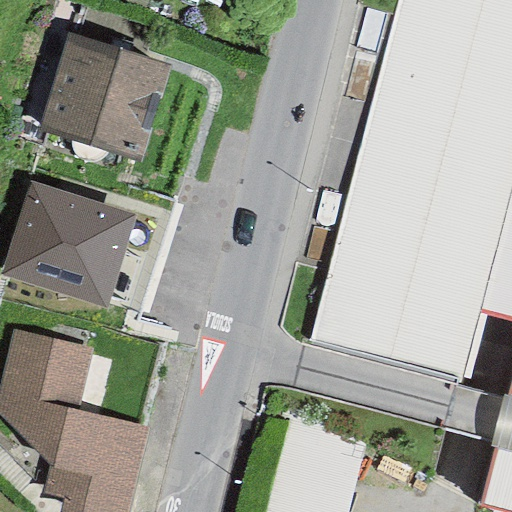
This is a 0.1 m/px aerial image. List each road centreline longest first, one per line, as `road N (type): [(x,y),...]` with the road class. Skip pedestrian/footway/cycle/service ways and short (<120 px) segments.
road 1 (residential): [(168,511),(337,0)]
road 2 (unknown): [(220,352),(511,425)]
